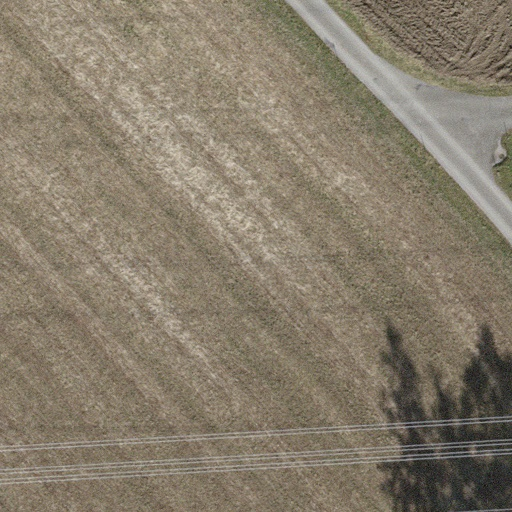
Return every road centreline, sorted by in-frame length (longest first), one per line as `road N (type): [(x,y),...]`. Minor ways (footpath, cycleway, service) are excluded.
road 1 (track): [(419,106),(310,0)]
road 2 (track): [(419,106),(511,222)]
